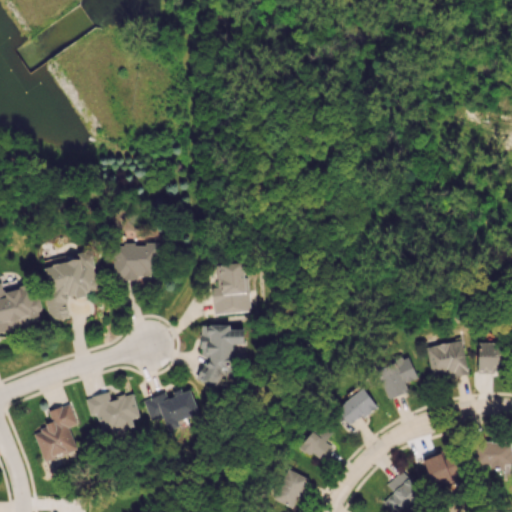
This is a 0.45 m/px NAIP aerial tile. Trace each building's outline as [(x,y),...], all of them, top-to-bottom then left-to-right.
[(157,243),(113,244),(113,278),(158,277),(157,243)] [(51,321),(68,317),(64,299),(99,291),(89,249),(68,254),(69,260),(39,267),(51,321)] [(248,311),(245,262),(215,264),(217,287),(211,287),(213,313),(248,311)] [(0,331),(40,321),(37,310),(41,309),(33,282),(17,286),(15,278),(0,282),(0,331)] [(201,324),(199,356),(205,356),(204,371),(197,371),(197,382),(217,383),(218,370),(233,371),(234,355),(232,355),(232,343),(243,344),(243,329),(229,328),(229,325),(201,324)] [(430,375),(450,371),(451,376),(467,374),(461,340),(426,345),(430,375)] [(477,371),(505,371),(505,342),(477,342),(477,371)] [(387,399),(407,390),(404,382),(416,377),(407,356),(375,369),(387,399)] [(198,413),(190,389),(182,392),(180,388),(171,391),(143,400),(150,421),(159,418),(163,431),(179,426),(177,419),(198,413)] [(335,408),(349,426),(376,405),(362,388),(335,408)] [(132,393),(109,399),(107,392),(85,398),(89,415),(96,413),(101,434),(133,425),(131,418),(138,416),(132,393)] [(76,449),(68,426),(76,423),(69,403),(47,410),(52,424),(32,430),(43,460),(76,449)] [(331,446),(325,441),(334,429),(320,418),(299,446),(319,461),(331,446)] [(511,465),(511,441),(475,441),(474,465),(511,465)] [(422,459),(433,487),(465,474),(457,452),(443,458),(440,452),(422,459)] [(273,499),(293,507),(306,476),(286,468),(273,499)] [(386,484),(393,492),(382,501),(392,511),(404,511),(424,495),(402,470),(386,484)]
